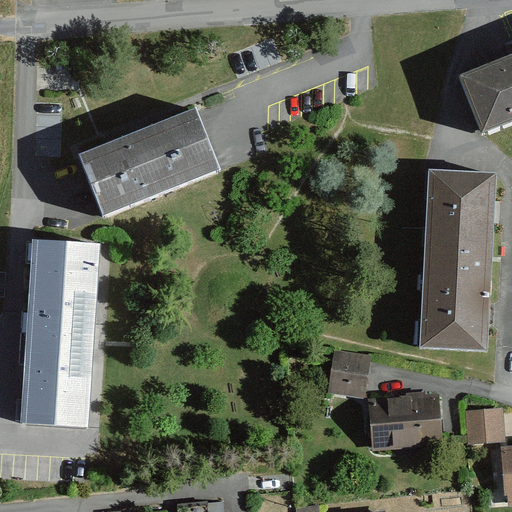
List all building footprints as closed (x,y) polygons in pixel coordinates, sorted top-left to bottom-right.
[(511,59),(465,78),(487,133),(511,122),(511,59)] [(193,112),(79,159),(103,218),(218,170),(193,112)] [(493,175),(428,172),(421,348),(486,350),(493,175)] [(98,248),(32,244),(22,420),(88,423),(98,248)] [(369,356),(335,352),(330,393),(364,397),(369,356)] [(439,395),(369,400),(372,449),(442,445),(439,395)] [(469,444),(504,442),(502,410),(467,412),(469,444)] [(511,494),(511,447),(502,448),(505,495),(511,494)]
